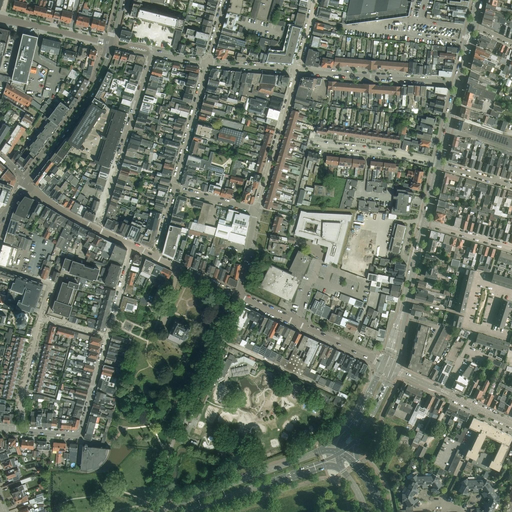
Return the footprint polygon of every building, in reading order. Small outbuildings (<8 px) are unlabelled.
[(29,13),(31,7),(26,6),(27,3),(24,3),(24,0),(21,0),(19,10),(25,11),(25,12),(29,13)] [(39,15),(42,0),(39,0),(38,6),(35,5),(35,8),(31,7),(29,13),(33,14),(33,13),(39,15)] [(44,0),(42,0),(39,15),(46,16),(48,8),(45,8),(46,0),(44,0)] [(61,0),(57,0),(53,18),(56,19),(58,20),(58,19),(59,20),(62,8),(59,8),(61,0)] [(242,6),(243,1),(238,0),(229,0),(228,7),(227,11),(239,14),(240,15),(242,6)] [(408,15),(410,0),(350,0),(349,3),(348,7),(347,13),(346,17),(346,18),(345,24),(408,15)] [(53,2),(49,1),(48,8),(46,16),(49,17),(51,18),(52,18),(54,10),(51,10),(52,7),(53,2)] [(133,2),(130,15),(135,17),(143,19),(169,25),(183,29),(185,18),(175,16),(170,15),(157,11),(155,11),(143,8),(142,8),(142,4),(141,4),(141,3),(133,2)] [(501,7),(487,3),(486,8),(495,10),(496,9),(508,12),(509,9),(501,7)] [(215,14),(216,9),(198,4),(197,7),(203,8),(202,11),(215,14)] [(290,4),(290,6),(294,7),(299,9),(298,11),(306,13),(307,8),(290,4)] [(67,11),(63,10),(60,20),(65,21),(65,22),(69,23),(69,22),(71,22),(73,13),(72,12),(73,8),(68,7),(67,11)] [(319,7),(317,12),(337,17),(338,14),(330,12),(331,10),(319,7)] [(82,25),(86,9),(83,8),(82,16),(78,15),(76,24),(77,24),(79,25),(79,24),(82,25)] [(88,9),(86,9),(82,25),(85,26),(87,27),(87,26),(88,26),(90,18),(87,17),(88,9)] [(486,9),(484,13),(503,18),(504,15),(495,13),(495,11),(486,9)] [(235,24),(236,21),(236,20),(237,20),(239,14),(227,11),(225,17),(226,17),(226,21),(225,21),(224,21),(223,27),(235,30),(236,24),(235,24)] [(97,29),(99,19),(101,13),(95,12),(91,27),(94,28),(94,29),(95,29),(96,29),(97,29)] [(106,31),(108,24),(106,23),(108,14),(104,13),(102,20),(99,19),(97,29),(98,29),(98,30),(100,30),(101,30),(106,31)] [(484,13),(483,18),(499,23),(504,24),(506,20),(506,19),(503,18),(484,13)] [(211,26),(213,21),(197,17),(197,19),(203,21),(202,24),(211,26)] [(291,17),(290,20),(294,20),(293,23),(295,23),(295,24),(303,26),(304,20),(291,17)] [(499,23),(483,18),(482,23),(482,25),(497,31),(497,32),(501,34),(501,33),(504,24),(499,23)] [(504,24),(501,33),(506,36),(511,21),(509,20),(508,21),(506,20),(504,24)] [(330,29),(331,26),(315,22),(313,27),(323,30),(324,27),(330,29)] [(297,46),(302,27),(291,24),(285,49),(286,49),(295,52),(296,52),(297,46)] [(0,68),(3,55),(4,55),(10,30),(5,29),(0,27),(0,68)] [(132,32),(125,30),(126,27),(123,27),(119,39),(129,42),(132,32)] [(221,33),(232,35),(232,34),(236,35),(237,33),(239,34),(239,35),(243,36),(243,33),(222,27),(221,33)] [(187,28),(186,34),(188,35),(197,37),(208,40),(209,34),(187,28)] [(32,61),(38,37),(23,33),(22,36),(12,77),(9,76),(7,82),(7,83),(15,88),(25,93),(32,61)] [(479,33),(478,40),(494,47),(497,42),(479,33)] [(206,45),(208,40),(197,37),(188,35),(187,38),(196,40),(196,43),(206,45)] [(246,41),(221,35),(220,35),(219,40),(241,46),(242,44),(245,45),(246,41)] [(321,38),(312,35),(311,40),(327,44),(328,42),(321,40),(321,38)] [(268,47),(270,40),(260,38),(258,45),(265,47),(268,47)] [(311,40),(309,45),(319,48),(319,46),(323,46),(327,47),(327,48),(330,49),(330,48),(331,45),(327,44),(311,40)] [(494,47),(478,40),(477,45),(486,49),(486,48),(493,51),(493,49),(497,51),(498,49),(494,47)] [(206,46),(190,42),(189,44),(196,46),(195,49),(205,51),(206,46)] [(75,61),(78,46),(75,46),(73,52),(72,51),(67,50),(69,44),(64,43),(62,55),(64,55),(64,58),(64,59),(67,60),(68,59),(75,61)] [(184,44),(179,43),(177,52),(183,53),(185,43),(184,43),(184,44)] [(501,57),(506,46),(501,44),(498,51),(500,52),(499,54),(497,53),(496,54),(501,57)] [(456,54),(457,48),(431,45),(431,51),(433,51),(456,54)] [(475,52),(497,62),(499,58),(485,52),(485,50),(476,46),(475,52)] [(510,48),(506,46),(501,57),(504,58),(506,54),(507,55),(510,48)] [(84,59),(87,48),(80,47),(78,57),(78,58),(78,59),(79,59),(80,59),(81,59),(82,59),(82,58),(84,59)] [(228,50),(225,49),(217,47),(216,51),(216,52),(221,53),(221,54),(224,55),(225,55),(226,53),(227,54),(228,50)] [(308,48),(305,64),(308,65),(309,65),(318,67),(318,66),(319,63),(316,62),(319,52),(312,50),(313,49),(308,48)] [(93,65),(97,51),(94,50),(94,49),(91,49),(90,49),(89,57),(91,58),(89,64),(93,65)] [(265,60),(267,54),(264,53),(250,49),(249,55),(253,56),(261,58),(265,60)] [(295,53),(295,52),(286,49),(285,53),(267,51),(267,54),(265,60),(264,62),(267,62),(267,63),(273,63),(290,64),(291,64),(292,63),(293,63),(295,53)] [(117,66),(121,51),(115,50),(113,58),(116,59),(114,65),(117,66)] [(126,61),(128,53),(123,52),(119,65),(121,66),(123,62),(125,63),(126,61)] [(245,61),(246,56),(246,55),(238,52),(237,55),(237,56),(236,61),(245,61)] [(319,63),(318,66),(321,67),(327,67),(330,53),(327,52),(326,58),(323,57),(320,57),(319,63)] [(133,62),(136,55),(130,53),(128,61),(133,62)] [(475,53),(474,57),(487,64),(494,67),(496,64),(484,59),(485,57),(475,53)] [(144,57),(137,55),(134,64),(135,65),(135,64),(143,67),(145,59),(144,57)] [(487,64),(474,57),(472,64),(485,70),(490,72),(493,67),(487,64)] [(433,65),(431,75),(437,75),(449,76),(449,77),(451,75),(452,72),(443,71),(435,70),(435,68),(436,65),(437,62),(437,58),(433,58),(433,65)] [(171,67),(173,62),(157,59),(155,60),(154,63),(166,66),(167,66),(170,67),(171,67)] [(415,74),(416,65),(417,59),(414,59),(414,62),(409,62),(408,73),(415,74)] [(416,63),(415,74),(422,74),(424,60),(421,60),(421,63),(416,63)] [(166,66),(154,63),(153,68),(168,72),(170,67),(167,66),(166,66)] [(485,70),(472,64),(471,69),(480,73),(481,70),(484,72),(485,70)] [(199,67),(187,65),(185,70),(199,73),(200,68),(199,67)] [(68,76),(71,70),(69,70),(64,68),(61,68),(60,72),(60,74),(68,76)] [(139,80),(141,72),(137,70),(137,71),(128,68),(127,72),(132,73),(131,77),(139,80)] [(85,86),(88,80),(81,76),(80,78),(74,75),(76,72),(72,69),(71,70),(68,76),(72,78),(85,86)] [(221,72),(222,70),(218,70),(218,69),(213,69),(211,70),(209,78),(219,81),(219,79),(216,78),(218,72),(219,72),(221,72)] [(198,74),(189,72),(189,74),(172,70),(171,72),(171,74),(197,80),(198,74)] [(91,75),(87,73),(83,71),(82,75),(89,79),(91,75)] [(104,91),(113,74),(108,71),(99,89),(103,91),(104,91)] [(231,84),(234,71),(229,71),(227,76),(226,81),(225,83),(231,84)] [(236,92),(241,72),(235,71),(233,80),(236,81),(234,88),(231,87),(230,91),(236,92)] [(480,75),(470,71),(469,76),(490,85),(492,82),(480,77),(480,75)] [(241,87),(238,96),(242,97),(242,96),(246,82),(248,73),(242,72),(240,81),(239,85),(241,86),(241,87)] [(246,82),(250,83),(251,84),(254,73),(248,73),(246,82)] [(254,73),(251,84),(254,84),(259,85),(262,74),(254,73)] [(0,80),(7,82),(9,76),(0,74),(0,80)] [(275,85),(277,75),(262,74),(259,85),(258,91),(266,93),(272,95),(273,91),(275,85)] [(163,79),(169,80),(169,78),(161,76),(160,76),(160,77),(159,77),(151,75),(149,80),(158,82),(162,84),(163,79)] [(289,76),(277,75),(275,85),(283,88),(284,85),(287,86),(290,77),(289,76)] [(320,85),(321,79),(321,78),(302,77),(301,78),(296,96),(312,101),(313,99),(310,98),(313,87),(314,87),(315,84),(320,85)] [(82,92),(85,86),(72,78),(70,82),(76,86),(75,88),(82,92)] [(135,91),(137,86),(121,80),(113,78),(111,83),(110,89),(112,89),(113,90),(117,89),(116,84),(120,85),(121,85),(122,84),(126,86),(125,88),(127,88),(135,91)] [(222,82),(219,81),(209,78),(207,84),(218,86),(219,84),(230,87),(231,84),(225,83),(222,82)] [(478,81),(469,78),(467,83),(486,90),(487,87),(478,84),(478,81)] [(196,81),(188,79),(187,82),(176,79),(175,83),(195,87),(195,88),(195,86),(196,81)] [(248,92),(250,83),(246,82),(242,96),(247,97),(248,92)] [(4,91),(4,92),(12,97),(12,96),(11,95),(15,88),(7,83),(4,91)] [(486,90),(467,83),(466,91),(479,95),(493,101),(496,94),(486,90)] [(161,93),(162,88),(161,88),(157,87),(148,84),(146,90),(156,93),(156,92),(161,93)] [(219,95),(221,88),(207,85),(206,90),(215,93),(216,94),(219,95)] [(446,95),(447,89),(446,87),(426,86),(425,97),(431,98),(431,95),(431,91),(435,92),(446,95)] [(72,107),(78,99),(61,87),(59,90),(64,93),(63,94),(69,98),(66,102),(72,107)] [(79,97),(82,92),(75,88),(74,87),(72,91),(71,90),(70,92),(79,97)] [(33,98),(25,93),(15,88),(11,95),(12,96),(16,98),(29,105),(29,104),(32,100),(33,98)] [(104,91),(103,91),(99,89),(95,97),(105,103),(107,99),(103,98),(106,92),(104,91)] [(133,97),(134,95),(126,92),(124,91),(117,89),(117,91),(120,92),(119,96),(122,97),(126,99),(132,100),(133,99),(134,97),(133,97)] [(155,97),(155,96),(164,97),(165,94),(161,93),(156,92),(156,93),(146,90),(143,100),(153,103),(155,97)] [(282,105),(283,99),(272,96),(271,99),(265,97),(266,93),(258,91),(257,94),(256,98),(268,101),(282,105)] [(445,100),(446,95),(435,92),(431,91),(431,95),(437,96),(437,98),(445,100)] [(172,97),(171,102),(187,106),(188,102),(191,103),(193,96),(184,93),(183,97),(183,100),(180,99),(172,97)] [(205,93),(203,99),(218,103),(220,97),(205,93)] [(234,99),(227,97),(224,96),(221,95),(220,99),(236,104),(237,100),(234,99)] [(249,111),(251,104),(254,105),(255,103),(256,100),(247,97),(242,96),(242,97),(241,101),(244,102),(242,109),(249,111)] [(296,96),(294,101),(308,105),(309,106),(315,108),(316,105),(317,102),(312,101),(296,96)] [(97,121),(95,120),(100,112),(104,114),(106,112),(102,110),(106,104),(95,97),(91,102),(83,115),(68,139),(74,144),(83,150),(85,148),(80,145),(92,125),(93,126),(97,121)] [(122,97),(120,103),(124,105),(130,107),(131,103),(132,100),(126,99),(122,97)] [(266,107),(267,103),(268,101),(256,98),(256,100),(255,103),(266,107)] [(233,107),(218,103),(203,99),(202,105),(213,108),(214,105),(227,109),(226,112),(231,114),(233,107)] [(430,102),(429,105),(443,109),(444,102),(436,100),(435,103),(430,102)] [(475,104),(472,103),(463,100),(462,104),(471,107),(482,110),(483,106),(482,106),(480,105),(475,104)] [(48,118),(58,125),(70,108),(61,101),(53,111),(52,110),(49,113),(51,114),(48,118)] [(189,110),(190,107),(187,106),(170,101),(169,104),(168,104),(167,106),(168,107),(189,112),(189,111),(189,110)] [(280,110),(282,105),(268,101),(267,103),(270,104),(269,107),(280,110)] [(150,104),(142,102),(139,111),(148,113),(150,104)] [(280,111),(266,107),(255,103),(254,105),(251,104),(249,111),(277,119),(280,111)] [(6,124),(14,112),(12,111),(15,106),(12,104),(2,120),(4,122),(3,123),(2,126),(0,128),(0,143),(10,127),(6,124)] [(128,113),(130,108),(120,104),(119,107),(115,105),(114,108),(128,113)] [(441,115),(443,109),(429,105),(425,104),(425,106),(425,108),(433,110),(433,113),(441,115)] [(219,110),(202,106),(200,111),(211,114),(212,112),(215,112),(215,113),(224,116),(225,112),(219,110)] [(470,112),(471,110),(462,106),(460,112),(469,115),(478,117),(479,115),(470,112)] [(110,168),(120,139),(128,113),(111,108),(111,110),(115,112),(107,137),(101,135),(100,137),(106,139),(99,161),(95,159),(94,162),(110,168)] [(171,108),(171,111),(180,113),(179,115),(187,117),(189,112),(171,108)] [(299,112),(292,109),(290,114),(303,118),(303,116),(298,114),(299,112)] [(148,114),(139,112),(137,117),(150,121),(152,121),(153,118),(147,116),(148,114)] [(469,115),(460,112),(459,117),(468,120),(469,117),(478,120),(478,117),(469,115)] [(21,123),(28,127),(30,125),(34,118),(26,113),(22,120),(21,123)] [(38,130),(44,123),(42,121),(46,116),(42,113),(33,126),(38,130)] [(149,124),(150,121),(137,117),(136,123),(145,125),(145,123),(149,124)] [(169,117),(168,121),(185,125),(187,119),(186,119),(178,117),(177,119),(175,119),(169,117)] [(276,126),(277,120),(267,117),(266,120),(256,117),(255,120),(276,126)] [(418,118),(418,121),(429,124),(434,125),(434,122),(436,122),(436,120),(435,119),(426,117),(425,119),(418,118)] [(58,126),(58,125),(48,118),(46,120),(56,128),(58,126)] [(183,131),(185,125),(168,121),(163,119),(161,123),(169,125),(169,124),(174,125),(173,128),(183,131)] [(295,124),(296,121),(289,119),(287,124),(300,127),(301,125),(295,124)] [(511,137),(480,127),(463,122),(461,131),(467,133),(511,148),(511,137)] [(38,152),(54,130),(44,123),(38,130),(28,144),(38,152)] [(217,139),(220,131),(212,129),(213,127),(203,124),(203,126),(202,125),(197,123),(194,133),(211,138),(211,134),(215,135),(214,138),(217,139)] [(416,130),(421,131),(431,133),(432,129),(433,128),(434,128),(433,128),(432,127),(426,125),(427,125),(420,123),(420,127),(417,126),(416,130)] [(0,149),(0,150),(6,155),(12,146),(10,145),(22,127),(17,124),(0,149)] [(156,129),(151,128),(135,124),(133,129),(143,132),(143,129),(155,132),(155,131),(156,129)] [(273,133),(275,128),(267,125),(266,128),(259,126),(258,129),(273,133)] [(169,128),(167,127),(166,127),(165,130),(174,133),(174,135),(182,137),(183,132),(169,128)] [(243,132),(224,127),(220,129),(220,131),(217,139),(240,145),(240,143),(242,137),(243,132)] [(293,133),(293,131),(286,129),(285,134),(297,137),(298,135),(293,133)] [(180,142),(181,138),(165,133),(165,136),(169,137),(168,139),(180,142)] [(416,133),(416,137),(430,141),(431,138),(432,135),(431,135),(432,135),(423,133),(422,135),(416,133)] [(142,137),(132,134),(130,138),(145,143),(146,143),(152,145),(153,142),(147,141),(142,139),(142,137)] [(207,143),(208,138),(194,134),(193,140),(207,143)] [(270,143),(271,139),(260,136),(259,138),(263,139),(264,140),(263,143),(270,145),(270,143)] [(459,139),(460,137),(454,136),(452,145),(466,149),(468,143),(465,142),(465,140),(459,139)] [(58,165),(74,144),(68,139),(66,138),(50,159),(54,163),(58,165)] [(145,143),(130,138),(129,143),(139,146),(140,144),(144,145),(151,147),(152,145),(146,143),(145,143)] [(179,148),(180,143),(159,138),(158,142),(179,148)] [(290,143),(291,141),(283,138),(282,143),(294,147),(295,144),(290,143)] [(192,141),(191,146),(204,150),(204,146),(199,145),(199,143),(192,141)] [(18,148),(11,160),(15,163),(20,156),(26,147),(27,145),(24,143),(20,149),(18,148)] [(150,150),(129,144),(127,149),(136,152),(137,149),(144,152),(144,153),(149,155),(150,151),(150,150)] [(427,154),(429,147),(413,144),(412,147),(418,148),(417,151),(420,152),(427,154)] [(461,151),(465,152),(466,151),(466,149),(452,145),(451,152),(458,154),(459,150),(461,150),(461,151)] [(177,154),(178,150),(164,146),(163,149),(165,150),(165,151),(177,154)] [(203,152),(204,150),(191,146),(189,152),(196,154),(197,151),(203,152)] [(266,156),(268,150),(256,147),(256,149),(260,150),(259,154),(266,156)] [(287,153),(288,150),(280,148),(279,153),(292,156),(292,154),(287,153)] [(485,149),(481,148),(475,169),(480,170),(483,162),(480,162),(482,156),(482,157),(485,149)] [(176,158),(177,154),(165,151),(165,150),(163,149),(162,153),(164,153),(164,155),(176,158)] [(144,156),(127,150),(125,155),(133,158),(133,156),(143,160),(144,156)] [(37,154),(36,154),(35,153),(34,154),(32,152),(33,152),(31,151),(25,159),(20,156),(15,163),(24,172),(28,167),(28,166),(37,154)] [(469,151),(466,151),(465,152),(462,165),(467,166),(469,167),(471,159),(469,158),(470,154),(468,153),(469,151)] [(265,160),(266,156),(259,154),(251,152),(250,154),(258,156),(259,158),(258,160),(265,162),(265,160)] [(449,162),(456,164),(457,160),(454,159),(456,154),(450,153),(448,161),(449,162)] [(175,162),(176,158),(164,155),(159,154),(159,157),(166,158),(165,161),(175,164),(175,162)] [(202,159),(188,155),(186,164),(199,167),(209,170),(210,165),(201,162),(202,159)] [(493,155),(491,159),(487,173),(493,174),(495,166),(493,166),(496,156),(493,155)] [(138,160),(125,156),(123,161),(137,165),(138,160)] [(351,166),(351,159),(345,158),(344,168),(343,175),(347,176),(348,166),(351,166)] [(487,173),(491,159),(489,158),(487,164),(485,163),(482,171),(487,173)] [(499,158),(498,160),(494,175),(499,176),(502,168),(500,167),(502,161),(502,159),(499,158)] [(37,185),(54,163),(50,159),(33,181),(37,185)] [(284,164),(285,161),(277,159),(276,164),(288,168),(289,166),(284,164)] [(138,167),(123,162),(122,166),(137,171),(138,167)] [(396,164),(390,163),(388,177),(388,180),(391,180),(392,171),(395,171),(395,166),(396,164)] [(98,164),(96,170),(100,171),(108,174),(110,168),(98,164)] [(201,168),(186,164),(184,170),(195,172),(196,170),(200,171),(203,172),(204,169),(201,168)] [(262,173),(263,168),(251,164),(249,164),(248,169),(262,173)] [(171,176),(173,170),(159,166),(157,166),(156,168),(163,170),(162,173),(171,176)] [(139,172),(121,167),(120,172),(129,175),(130,173),(138,175),(139,172)] [(7,169),(7,170),(0,178),(0,181),(3,183),(6,179),(7,180),(10,177),(9,176),(12,173),(7,169)] [(49,196),(59,180),(65,173),(59,169),(55,175),(43,190),(49,196)] [(281,174),(282,171),(274,169),(273,174),(285,177),(286,175),(281,174)] [(53,199),(64,184),(71,174),(67,171),(65,173),(59,180),(49,196),(53,199)] [(107,179),(108,174),(100,171),(99,174),(93,172),(92,175),(93,175),(107,179)] [(193,176),(193,173),(184,171),(183,176),(192,178),(200,180),(200,178),(193,176)] [(445,172),(443,183),(452,185),(457,186),(459,177),(457,176),(445,172)] [(16,178),(12,173),(9,176),(10,177),(7,180),(6,179),(3,183),(13,186),(16,179),(16,178)] [(41,184),(39,187),(42,190),(43,190),(55,175),(52,173),(49,176),(47,174),(44,178),(43,177),(39,182),(41,184)] [(126,182),(128,176),(119,173),(117,179),(126,182)] [(259,183),(261,175),(255,173),(254,177),(251,176),(249,180),(259,183)] [(420,182),(422,177),(407,173),(407,177),(413,178),(413,181),(420,182)] [(61,204),(74,182),(72,181),(74,177),(71,174),(64,184),(53,199),(61,204)] [(169,185),(170,180),(156,176),(151,174),(150,179),(155,180),(155,182),(159,184),(159,183),(169,185)] [(215,186),(210,185),(208,192),(208,193),(209,192),(213,193),(213,194),(216,195),(219,195),(225,174),(222,174),(221,177),(219,184),(216,183),(215,186)] [(105,185),(107,179),(93,175),(92,177),(97,179),(96,182),(105,185)] [(208,182),(200,180),(192,178),(183,176),(181,184),(182,185),(187,187),(189,181),(196,183),(197,182),(203,184),(201,190),(206,192),(208,182)] [(233,182),(242,185),(244,179),(231,176),(230,180),(225,197),(231,199),(234,190),(231,189),(233,182)] [(79,181),(74,177),(72,181),(74,182),(61,204),(65,206),(66,207),(76,188),(75,188),(79,181)] [(459,177),(457,186),(456,191),(454,196),(456,197),(459,198),(460,198),(460,196),(457,195),(460,185),(462,186),(464,178),(459,177)] [(465,199),(471,180),(466,178),(464,186),(466,187),(463,196),(461,196),(460,196),(460,198),(465,199)] [(125,185),(126,182),(117,179),(115,186),(130,191),(131,187),(125,185)] [(225,197),(230,180),(227,179),(224,189),(222,188),(220,196),(225,197)] [(278,183),(279,181),(271,179),(270,183),(283,187),(283,185),(278,183)] [(358,181),(351,179),(347,179),(345,188),(355,191),(355,189),(353,188),(352,190),(349,189),(350,185),(356,187),(357,181),(358,181)] [(253,203),(255,197),(252,196),(255,188),(257,188),(259,183),(249,180),(247,180),(245,186),(240,201),(251,204),(253,203)] [(476,181),(471,180),(465,199),(468,200),(471,189),(474,189),(476,181)] [(0,187),(11,192),(13,186),(3,183),(0,181),(0,187)] [(104,186),(91,181),(90,184),(95,185),(94,189),(95,189),(103,191),(104,186)] [(168,191),(169,186),(159,184),(155,182),(150,181),(149,183),(153,184),(153,185),(158,186),(157,189),(168,191)] [(372,186),(376,186),(376,190),(374,189),(374,192),(376,192),(377,182),(376,182),(374,182),(372,181),(367,181),(366,191),(372,192),(372,186)] [(386,193),(387,183),(377,182),(376,192),(382,193),(382,187),(386,187),(386,191),(384,190),(384,193),(386,193)] [(452,190),(456,191),(457,186),(452,185),(443,183),(441,192),(445,193),(447,187),(452,189),(452,190)] [(488,185),(483,183),(479,197),(482,198),(483,192),(486,193),(488,185)] [(335,186),(314,184),(313,195),(334,197),(335,186)] [(77,196),(81,187),(77,185),(76,188),(66,207),(70,209),(74,200),(76,195),(77,196)] [(489,185),(484,202),(489,203),(494,187),(489,185)] [(11,192),(0,187),(0,200),(7,203),(11,192)] [(132,192),(115,187),(113,192),(120,194),(125,195),(126,192),(128,193),(131,194),(132,192)] [(497,206),(501,189),(496,187),(494,195),(496,196),(495,197),(493,205),(497,206)] [(166,197),(167,192),(153,188),(152,191),(158,192),(157,195),(166,197)] [(275,193),(276,190),(269,188),(267,193),(280,197),(280,195),(275,193)] [(355,191),(345,188),(342,198),(352,201),(352,200),(352,198),(350,198),(350,200),(346,199),(347,195),(353,196),(354,191),(355,191)] [(303,200),(305,190),(300,189),(297,204),(301,205),(302,204),(303,200)] [(386,207),(386,208),(386,213),(408,215),(411,202),(413,192),(405,190),(397,189),(397,195),(393,195),(393,197),(393,198),(393,199),(392,208),(386,207)] [(507,190),(501,189),(497,206),(500,207),(500,206),(502,200),(503,198),(506,198),(507,198),(508,191),(507,190)] [(130,197),(125,195),(120,194),(113,192),(110,201),(111,201),(116,203),(117,200),(120,200),(121,197),(129,200),(130,197)] [(77,213),(79,208),(84,197),(85,195),(80,193),(77,198),(71,210),(76,213),(77,213)] [(164,203),(165,198),(146,193),(145,195),(156,198),(155,201),(164,203)] [(24,217),(28,208),(30,206),(32,207),(35,200),(30,198),(25,196),(24,198),(23,202),(23,203),(22,203),(19,200),(17,202),(19,204),(13,212),(24,217)] [(185,203),(186,198),(179,196),(177,197),(172,216),(182,219),(184,213),(180,212),(182,207),(183,204),(184,204),(184,203),(185,203)] [(82,216),(86,207),(84,206),(88,199),(84,197),(79,208),(77,213),(82,216)] [(273,203),(273,200),(266,198),(264,202),(277,206),(278,204),(273,203)] [(352,201),(342,198),(339,208),(350,209),(350,207),(347,207),(347,209),(344,208),(345,205),(350,206),(352,201)] [(163,209),(164,204),(150,200),(149,203),(155,205),(154,207),(163,209)] [(201,209),(203,202),(194,200),(192,206),(201,209)] [(359,200),(358,208),(358,210),(368,211),(369,201),(369,200),(369,201),(367,201),(366,203),(368,203),(368,207),(364,206),(365,200),(359,200)] [(447,205),(448,202),(439,200),(439,201),(438,201),(438,204),(437,206),(448,208),(454,210),(457,210),(457,208),(454,207),(447,205)] [(109,229),(116,213),(120,205),(116,203),(111,201),(103,223),(105,223),(105,225),(105,227),(109,229)] [(369,201),(368,211),(378,212),(379,201),(379,202),(377,202),(376,204),(378,204),(378,208),(374,207),(375,201),(369,201)] [(38,215),(41,211),(44,205),(39,202),(29,220),(31,221),(32,219),(34,220),(37,214),(38,215)] [(206,225),(204,225),(210,204),(203,202),(201,209),(197,223),(192,222),(190,228),(189,229),(190,229),(196,231),(200,232),(204,233),(206,225)] [(51,209),(49,208),(46,206),(45,208),(43,212),(39,218),(37,222),(38,222),(37,223),(40,224),(39,227),(41,228),(51,209)] [(97,210),(92,208),(87,206),(86,207),(82,216),(92,221),(94,220),(97,210)] [(444,210),(445,208),(437,206),(437,208),(436,211),(450,215),(452,215),(455,216),(456,214),(456,213),(457,210),(454,210),(453,213),(451,213),(451,212),(444,210)] [(143,212),(142,214),(149,216),(160,219),(162,211),(154,208),(151,208),(150,214),(146,213),(143,212)] [(239,223),(241,213),(229,209),(228,211),(227,213),(228,213),(227,218),(232,219),(231,221),(233,222),(239,223)] [(48,227),(56,213),(52,210),(43,225),(48,227)] [(306,212),(301,210),(296,229),(295,229),(294,235),(313,240),(314,240),(313,241),(317,242),(316,244),(328,247),(324,263),(329,264),(330,261),(332,262),(331,263),(337,264),(348,223),(347,223),(347,221),(350,221),(352,215),(306,212)] [(452,218),(452,215),(450,215),(436,211),(434,221),(444,223),(446,215),(448,216),(448,217),(452,218)] [(24,217),(13,212),(11,217),(20,221),(21,219),(27,222),(28,219),(24,217)] [(53,230),(61,215),(56,213),(48,227),(53,230)] [(122,219),(122,218),(123,217),(116,213),(109,229),(116,232),(122,219)] [(232,226),(230,232),(246,236),(249,221),(248,221),(248,220),(249,219),(249,216),(250,215),(241,213),(239,223),(233,222),(232,226)] [(466,230),(470,215),(467,214),(465,221),(462,220),(461,228),(466,230)] [(60,225),(65,217),(61,215),(53,230),(55,231),(59,224),(60,225)] [(282,221),(283,218),(276,215),(274,220),(282,223),(285,224),(286,221),(284,221),(283,222),(282,221)] [(460,228),(463,216),(459,215),(458,218),(456,217),(454,227),(460,228)] [(148,220),(148,222),(158,225),(160,219),(149,216),(148,220)] [(192,222),(182,219),(172,216),(170,223),(179,225),(180,222),(187,223),(186,227),(190,228),(192,222)] [(472,232),(476,217),(473,216),(471,223),(469,222),(467,230),(472,232)] [(64,227),(69,220),(65,217),(60,225),(58,229),(61,231),(63,226),(64,227)] [(125,236),(131,222),(122,218),(122,219),(116,232),(125,236)] [(131,222),(125,236),(135,240),(142,226),(142,225),(143,224),(143,223),(135,219),(133,218),(131,222)] [(25,224),(11,219),(10,220),(18,224),(18,225),(21,226),(24,227),(25,224)] [(480,234),(482,224),(483,221),(478,219),(474,232),(480,234)] [(21,226),(18,225),(18,224),(10,220),(9,224),(8,226),(7,230),(10,230),(9,231),(10,232),(10,233),(25,238),(26,235),(23,235),(23,234),(19,233),(19,232),(21,226)] [(70,230),(74,223),(69,220),(64,227),(59,238),(55,245),(62,249),(70,230)] [(280,227),(282,223),(274,220),(273,225),(284,229),(284,226),(282,226),(282,227),(280,227)] [(142,225),(142,226),(146,228),(147,228),(157,231),(158,225),(148,222),(147,226),(143,224),(142,225)] [(218,222),(214,236),(228,240),(230,232),(232,226),(224,224),(218,222)] [(62,249),(67,252),(68,250),(67,249),(68,246),(72,237),(74,238),(75,237),(76,238),(78,235),(77,234),(79,231),(78,231),(80,226),(74,223),(70,230),(62,249)] [(398,224),(394,223),(388,250),(391,251),(394,252),(395,252),(398,253),(399,253),(399,252),(400,249),(400,247),(400,248),(401,245),(401,243),(402,240),(403,236),(404,231),(404,229),(405,230),(405,227),(405,226),(405,225),(402,224),(402,225),(401,225),(401,224),(398,223),(398,224)] [(166,236),(162,253),(171,257),(171,256),(174,257),(176,249),(178,244),(179,239),(182,240),(186,241),(187,236),(188,233),(188,232),(189,230),(179,227),(169,224),(166,235),(166,236)] [(86,230),(80,226),(78,231),(79,231),(77,234),(78,235),(76,238),(75,242),(79,244),(82,238),(86,230)] [(135,240),(135,241),(139,243),(143,234),(141,233),(144,227),(142,226),(135,240)] [(495,238),(498,228),(493,227),(490,237),(495,238)] [(142,239),(140,243),(151,248),(152,247),(154,243),(156,234),(157,231),(147,228),(145,231),(145,233),(142,239)] [(501,240),(504,230),(498,228),(495,238),(501,240)] [(96,234),(86,230),(82,238),(85,239),(87,240),(84,246),(89,248),(96,234)] [(431,230),(430,237),(437,239),(437,236),(440,237),(439,241),(443,242),(445,234),(431,230)] [(10,233),(7,232),(7,231),(4,241),(4,242),(23,248),(26,238),(25,238),(10,233)] [(228,240),(244,245),(246,236),(230,232),(228,240)] [(365,234),(351,232),(341,269),(367,279),(368,273),(369,273),(372,257),(376,236),(365,234)] [(100,245),(103,238),(97,235),(90,248),(93,249),(94,247),(96,248),(98,244),(100,245)] [(225,248),(228,240),(214,236),(209,255),(214,257),(214,256),(218,257),(221,248),(223,249),(223,248),(225,248)] [(451,236),(448,252),(451,253),(451,251),(455,252),(456,247),(455,246),(457,238),(451,236)] [(32,240),(26,238),(23,248),(29,250),(32,240)] [(103,249),(107,240),(103,238),(100,245),(98,244),(96,248),(94,247),(93,249),(92,252),(89,257),(88,257),(86,261),(92,264),(94,259),(99,250),(100,247),(103,249)] [(454,253),(453,259),(456,260),(457,254),(459,248),(461,248),(463,249),(464,246),(462,245),(463,243),(464,243),(464,240),(463,240),(464,240),(460,239),(458,238),(456,247),(455,252),(454,253)] [(441,247),(443,242),(439,241),(436,240),(429,239),(426,250),(434,252),(435,246),(441,247)] [(103,252),(101,256),(105,258),(103,263),(107,264),(108,261),(115,244),(107,240),(103,249),(104,249),(103,252)] [(180,261),(186,241),(182,240),(180,247),(181,247),(180,250),(176,249),(174,257),(173,258),(180,261)] [(279,248),(280,244),(269,242),(268,246),(267,250),(276,251),(276,254),(281,256),(281,258),(287,259),(288,255),(282,252),(281,252),(281,249),(279,248)] [(467,247),(465,253),(469,254),(468,257),(470,257),(469,259),(473,260),(478,244),(472,242),(471,248),(467,247)] [(186,254),(184,259),(185,260),(184,262),(185,264),(190,266),(197,243),(193,243),(190,253),(187,252),(186,254)] [(18,249),(4,244),(3,244),(1,249),(3,250),(2,251),(16,255),(18,249)] [(127,249),(115,244),(108,261),(113,263),(115,258),(123,262),(127,249)] [(195,252),(191,266),(197,269),(204,245),(201,244),(198,252),(197,253),(195,252)] [(483,245),(478,244),(473,260),(471,267),(474,268),(478,253),(481,254),(483,245)] [(484,246),(480,259),(480,261),(482,262),(484,255),(487,256),(489,247),(484,246)] [(490,247),(488,256),(486,264),(489,264),(491,257),(493,258),(496,249),(490,247)] [(16,255),(2,251),(1,250),(0,252),(0,255),(1,256),(0,257),(0,256),(0,264),(12,268),(16,255)] [(290,302),(296,289),(312,257),(305,254),(305,253),(298,250),(289,270),(292,272),(291,274),(270,264),(259,287),(290,302)] [(504,263),(507,253),(506,253),(506,252),(501,251),(498,261),(504,263)] [(140,264),(142,257),(136,254),(135,254),(133,262),(140,264)] [(437,256),(426,254),(424,259),(439,262),(440,261),(436,260),(437,256)] [(201,259),(198,270),(204,272),(206,264),(208,256),(206,255),(206,256),(202,255),(201,259)] [(206,264),(204,272),(206,273),(212,276),(217,260),(218,257),(214,256),(214,257),(211,265),(209,264),(208,265),(206,264)] [(222,280),(226,270),(223,269),(226,258),(224,257),(220,269),(217,278),(222,280)] [(84,266),(84,265),(84,264),(66,258),(64,264),(63,264),(62,268),(71,270),(70,272),(96,280),(96,278),(99,269),(95,268),(95,269),(84,266)] [(156,264),(145,258),(141,270),(151,275),(152,272),(156,264)] [(406,267),(406,264),(400,263),(400,262),(395,261),(395,260),(386,259),(386,262),(390,263),(395,264),(394,269),(404,271),(405,267),(406,267)] [(45,266),(47,261),(44,260),(41,268),(43,269),(42,273),(41,274),(42,274),(40,277),(46,279),(50,268),(45,266)] [(118,277),(119,273),(122,266),(111,263),(109,268),(108,268),(109,268),(108,273),(118,277)] [(151,275),(150,276),(156,278),(156,277),(157,276),(158,274),(159,274),(160,271),(161,271),(163,267),(156,264),(152,272),(151,275)] [(236,286),(240,265),(234,264),(230,275),(227,283),(235,286),(236,286)] [(59,266),(56,266),(51,279),(54,280),(54,282),(56,282),(60,272),(57,272),(59,266)] [(425,276),(435,278),(436,279),(437,273),(438,273),(439,267),(435,266),(434,268),(429,267),(428,272),(426,271),(425,276)] [(163,279),(168,269),(163,267),(161,271),(160,271),(159,274),(158,274),(157,276),(156,277),(156,278),(162,281),(163,279)] [(404,273),(404,271),(394,269),(388,268),(388,272),(392,273),(393,273),(395,273),(394,276),(403,278),(404,273)] [(172,271),(168,269),(163,279),(167,281),(172,271)] [(14,280),(15,275),(2,271),(0,270),(0,281),(10,284),(9,286),(11,287),(14,280)] [(115,287),(117,280),(118,277),(108,273),(106,278),(105,278),(106,279),(104,284),(115,287)] [(403,278),(369,273),(368,273),(367,279),(371,280),(370,285),(376,287),(380,288),(382,279),(389,280),(389,283),(392,283),(392,285),(397,285),(398,284),(400,284),(401,284),(403,278)] [(35,308),(43,284),(15,275),(14,280),(11,287),(11,289),(10,291),(23,295),(20,302),(18,301),(16,308),(30,312),(32,307),(35,308)] [(68,315),(78,284),(70,282),(69,284),(64,283),(64,282),(62,281),(61,285),(52,311),(61,314),(62,313),(68,315)] [(432,284),(419,281),(418,286),(425,288),(431,289),(432,284)] [(133,290),(134,286),(127,284),(124,292),(134,295),(135,290),(133,290)] [(398,297),(400,291),(391,289),(382,288),(382,291),(391,293),(390,295),(398,297)] [(417,289),(416,295),(434,299),(434,298),(434,296),(427,294),(428,291),(417,289)] [(158,306),(164,292),(158,290),(152,304),(158,306)] [(322,311),(325,304),(329,296),(324,294),(324,293),(323,294),(317,291),(310,305),(310,306),(309,309),(312,310),(311,311),(314,312),(315,312),(314,314),(315,314),(315,313),(321,316),(323,311),(323,312),(323,311),(322,311)] [(113,301),(114,296),(101,292),(100,294),(101,294),(100,297),(103,298),(113,301)] [(137,300),(123,296),(119,311),(124,312),(125,308),(126,309),(132,311),(133,305),(133,304),(136,305),(137,300)] [(142,297),(139,303),(144,305),(146,305),(148,301),(146,301),(147,298),(142,297)] [(361,308),(363,303),(363,302),(356,299),(354,305),(361,308)] [(110,311),(111,306),(99,302),(98,305),(94,304),(93,306),(100,308),(110,311)] [(424,308),(425,307),(413,304),(412,309),(423,312),(430,314),(431,310),(424,308)] [(242,327),(250,309),(244,306),(236,324),(238,325),(237,329),(233,339),(235,341),(235,340),(242,327)] [(334,323),(340,308),(339,308),(338,309),(336,308),(334,314),(332,313),(329,321),(331,322),(332,322),(334,323)] [(343,317),(340,316),(343,310),(341,310),(341,309),(340,308),(334,323),(336,324),(339,325),(340,325),(343,317)] [(250,309),(244,324),(246,325),(247,325),(250,319),(251,320),(255,312),(250,309)] [(364,310),(361,309),(360,309),(355,322),(348,319),(345,327),(355,331),(364,310)] [(423,313),(423,312),(412,309),(411,314),(419,316),(418,320),(425,322),(426,319),(426,318),(422,317),(422,315),(423,315),(423,313)] [(440,310),(434,309),(434,311),(440,313),(439,316),(444,318),(445,312),(440,310)] [(343,317),(340,325),(341,326),(342,326),(343,327),(344,327),(345,327),(348,319),(346,318),(348,313),(346,312),(347,311),(345,310),(343,317)] [(107,321),(109,316),(95,312),(91,311),(90,315),(94,316),(94,315),(98,316),(98,317),(97,317),(97,318),(107,321)] [(20,323),(22,324),(24,323),(26,322),(27,321),(28,319),(28,317),(27,315),(26,314),(25,313),(23,312),(21,312),(20,313),(18,314),(17,315),(17,317),(17,319),(17,321),(18,322),(20,323)] [(252,332),(260,314),(256,312),(252,320),(253,321),(249,331),(252,332)] [(259,335),(268,318),(261,315),(257,324),(260,325),(256,334),(259,335)] [(366,317),(360,333),(361,333),(361,334),(363,335),(364,334),(364,335),(365,335),(368,327),(366,326),(368,322),(369,319),(367,318),(367,317),(366,317)] [(106,326),(107,321),(97,318),(96,320),(89,318),(88,321),(106,326)] [(266,327),(262,335),(266,336),(273,321),(269,318),(265,326),(266,327)] [(374,326),(370,337),(371,338),(371,339),(374,340),(374,339),(375,339),(378,328),(378,327),(379,326),(377,326),(378,323),(377,323),(378,320),(377,319),(377,318),(375,318),(375,319),(375,320),(374,321),(375,322),(373,326),(374,326)] [(185,325),(183,324),(178,321),(177,320),(176,319),(174,320),(174,322),(174,323),(167,339),(181,345),(185,338),(186,337),(187,337),(187,336),(187,335),(186,334),(189,327),(189,325),(186,324),(185,325)] [(374,321),(375,320),(374,320),(373,321),(372,321),(370,326),(371,327),(370,328),(368,327),(365,335),(365,336),(365,335),(366,336),(365,337),(367,338),(367,337),(368,338),(368,337),(370,337),(374,326),(373,326),(375,322),(374,321)] [(104,331),(106,326),(88,321),(87,324),(89,324),(88,327),(98,330),(104,331)] [(273,337),(279,323),(274,321),(271,329),(272,330),(270,335),(269,334),(266,340),(270,342),(273,337)] [(279,323),(273,335),(279,337),(285,326),(279,323)] [(419,324),(419,325),(417,330),(418,331),(417,336),(416,336),(414,342),(415,342),(414,347),(413,347),(411,354),(412,354),(410,362),(408,367),(413,369),(419,373),(420,371),(421,372),(421,373),(427,376),(434,362),(425,358),(422,363),(420,362),(429,327),(419,324)] [(437,356),(443,343),(452,327),(445,325),(431,354),(437,356)] [(281,340),(282,338),(283,336),(285,337),(289,328),(285,326),(279,337),(278,339),(281,340)] [(383,341),(386,329),(378,327),(378,328),(375,339),(383,341)] [(452,327),(443,343),(437,356),(440,358),(448,342),(447,342),(455,327),(452,327)] [(290,329),(280,349),(283,350),(284,348),(285,348),(287,343),(289,344),(295,331),(290,329)] [(471,332),(462,329),(459,335),(467,339),(468,335),(469,335),(471,332)] [(296,331),(288,347),(290,348),(289,349),(290,350),(291,350),(292,350),(292,349),(294,350),(296,346),(301,334),(296,331)] [(102,339),(78,333),(77,337),(86,340),(87,339),(90,340),(89,343),(100,346),(102,339)] [(481,345),(484,335),(478,333),(475,343),(481,345)] [(128,339),(113,335),(112,335),(111,340),(120,343),(121,340),(127,342),(128,339)] [(302,350),(308,337),(304,335),(298,346),(298,347),(296,346),(294,350),(292,353),(296,355),(299,349),(302,351),(302,350)] [(486,346),(489,337),(484,335),(481,345),(481,344),(485,345),(486,345),(486,346)] [(318,342),(308,337),(302,350),(305,352),(302,356),(305,358),(304,360),(299,357),(299,356),(296,355),(292,353),(288,361),(285,367),(285,368),(302,376),(303,374),(306,367),(308,362),(312,355),(318,342)] [(491,347),(494,338),(489,337),(486,346),(491,348),(491,347)] [(98,352),(100,347),(80,341),(79,345),(83,346),(82,349),(89,350),(89,349),(98,352)] [(128,353),(130,346),(126,345),(125,349),(119,347),(120,345),(110,342),(109,348),(126,353),(128,353)] [(252,351),(254,346),(247,342),(245,347),(244,347),(252,351)] [(323,344),(318,342),(312,355),(308,362),(312,364),(316,355),(317,356),(323,344)] [(507,353),(510,343),(505,342),(501,351),(507,353)] [(320,363),(328,346),(323,344),(320,352),(321,353),(319,357),(320,357),(318,361),(320,363)] [(254,346),(252,351),(257,354),(260,348),(254,345),(254,346)] [(320,363),(323,365),(325,366),(327,362),(326,361),(329,356),(333,349),(328,346),(320,363)] [(263,356),(266,351),(260,348),(257,354),(263,356)] [(269,359),(273,351),(267,348),(266,351),(263,356),(269,359)] [(96,359),(98,353),(89,350),(82,349),(81,352),(85,352),(84,355),(96,359)] [(336,361),(340,352),(333,349),(327,362),(325,366),(325,368),(328,369),(329,366),(331,367),(334,360),(336,361)] [(274,362),(278,354),(273,351),(269,359),(274,362)] [(336,361),(333,367),(335,368),(335,370),(336,370),(339,363),(341,364),(345,355),(340,352),(336,361)] [(94,366),(96,360),(78,354),(77,357),(78,358),(84,360),(83,363),(94,366)] [(106,359),(105,363),(111,364),(112,361),(115,361),(115,360),(123,362),(124,359),(120,358),(107,354),(106,359)] [(221,360),(214,373),(224,377),(229,368),(229,366),(229,365),(236,362),(235,360),(234,356),(230,354),(228,359),(227,358),(225,362),(221,360)] [(280,365),(283,358),(284,357),(278,354),(274,362),(280,365)] [(347,356),(342,366),(347,368),(352,358),(347,356)] [(243,357),(235,360),(236,362),(229,365),(229,366),(229,368),(243,362),(253,366),(255,362),(243,357)] [(502,363),(489,357),(487,362),(500,368),(500,367),(502,363)] [(285,367),(288,361),(283,358),(280,365),(285,367)] [(355,381),(363,363),(358,360),(353,370),(350,369),(346,377),(355,381)] [(93,372),(94,366),(83,363),(75,361),(74,364),(84,367),(84,369),(93,372)] [(469,379),(474,370),(476,365),(471,362),(471,363),(470,364),(471,364),(469,367),(467,370),(466,370),(461,376),(459,375),(456,382),(455,382),(452,388),(463,393),(469,379)] [(362,372),(358,380),(360,381),(368,365),(363,363),(359,372),(362,372)] [(453,366),(446,363),(443,370),(440,369),(439,371),(435,380),(437,381),(444,385),(453,366)] [(104,365),(103,369),(113,372),(115,373),(120,374),(121,369),(104,365)] [(306,367),(303,374),(308,376),(309,374),(310,372),(311,369),(306,367)] [(91,378),(92,373),(77,369),(73,368),(72,371),(82,373),(82,375),(91,378)] [(114,377),(115,373),(113,372),(103,369),(101,374),(114,377)] [(435,380),(439,371),(433,369),(429,378),(435,380)] [(314,376),(312,379),(318,381),(319,378),(320,377),(321,375),(315,373),(315,374),(314,376)] [(122,379),(114,377),(101,374),(100,379),(110,381),(111,379),(116,380),(122,382),(122,379)] [(480,378),(477,376),(474,382),(473,381),(471,386),(470,386),(468,389),(465,388),(463,393),(464,394),(471,397),(480,378)] [(326,383),(327,381),(320,377),(319,378),(318,381),(317,383),(324,387),(324,386),(326,383)] [(109,383),(110,381),(100,379),(98,386),(97,390),(117,395),(118,390),(107,387),(108,383),(109,383)] [(328,379),(325,385),(331,388),(334,382),(328,379)] [(482,387),(478,385),(472,398),(483,403),(486,394),(484,393),(490,381),(486,379),(482,387)] [(88,389),(89,384),(73,380),(72,382),(78,384),(77,386),(88,389)] [(334,382),(331,388),(339,392),(342,386),(334,382)] [(404,393),(408,385),(408,384),(404,382),(400,390),(401,390),(397,399),(401,400),(404,393)] [(410,395),(414,387),(408,385),(404,393),(410,395)] [(419,400),(423,392),(414,387),(410,395),(415,397),(414,399),(416,400),(417,399),(419,400)] [(85,400),(86,396),(70,391),(69,393),(71,394),(71,396),(85,400)] [(97,391),(95,396),(110,400),(111,398),(111,397),(106,396),(106,394),(97,391)] [(345,400),(348,396),(339,392),(338,394),(337,396),(344,399),(345,400)] [(494,395),(489,393),(484,403),(489,406),(494,395)] [(435,397),(430,395),(423,409),(420,407),(421,405),(420,404),(418,404),(409,422),(408,423),(414,426),(417,419),(423,421),(425,418),(426,416),(435,397)] [(340,407),(344,399),(336,396),(333,403),(340,407)] [(496,409),(502,397),(499,396),(497,401),(494,400),(491,406),(496,409)] [(502,411),(505,403),(503,402),(506,398),(502,396),(502,397),(496,409),(502,411)] [(434,414),(441,400),(436,397),(432,407),(433,407),(431,412),(434,414)] [(62,398),(61,401),(66,402),(68,403),(72,404),(83,407),(84,401),(77,399),(76,402),(67,399),(62,398)] [(0,399),(0,418),(4,418),(3,423),(9,423),(9,422),(12,423),(13,415),(9,414),(10,407),(5,406),(6,400),(0,399)] [(508,414),(511,404),(511,399),(509,405),(506,404),(503,412),(508,414)] [(441,411),(446,402),(441,400),(434,414),(431,419),(436,421),(438,416),(437,415),(440,410),(441,411)] [(93,403),(92,408),(112,414),(113,411),(100,407),(101,405),(93,403)] [(72,404),(71,408),(73,409),(73,410),(82,413),(82,411),(82,410),(83,407),(72,404)] [(455,416),(459,408),(449,404),(446,410),(447,410),(445,414),(450,416),(451,414),(452,415),(450,419),(453,420),(455,416)] [(70,410),(69,412),(73,413),(72,416),(80,418),(81,414),(82,413),(73,410),(73,409),(71,408),(70,410)] [(459,423),(464,411),(459,408),(455,416),(458,417),(456,421),(459,423)] [(101,412),(92,409),(90,414),(106,419),(106,416),(100,415),(101,412)] [(392,419),(394,415),(396,411),(390,409),(386,417),(392,419)] [(464,426),(470,413),(464,411),(459,423),(457,425),(461,427),(461,425),(463,426),(464,426)] [(492,424),(474,415),(469,427),(479,432),(486,435),(502,442),(509,445),(509,444),(487,433),(492,424)] [(72,428),(74,420),(68,420),(69,416),(66,416),(65,421),(67,421),(66,428),(72,428)] [(77,427),(80,419),(73,417),(73,418),(74,419),(74,420),(72,428),(71,429),(75,429),(77,427)] [(511,438),(511,433),(492,424),(487,433),(509,444),(511,438)] [(399,441),(403,443),(409,429),(406,428),(399,441)] [(91,440),(93,434),(85,432),(83,438),(91,440)] [(411,445),(417,448),(424,434),(423,434),(418,432),(411,445)] [(477,453),(486,435),(479,432),(471,450),(477,453)] [(461,443),(464,438),(460,436),(457,434),(455,437),(458,439),(457,442),(460,443),(461,443)] [(9,438),(9,440),(8,449),(9,448),(16,446),(17,446),(17,442),(15,442),(15,439),(14,439),(14,438),(12,438),(9,438)] [(46,441),(38,441),(37,446),(38,446),(37,449),(50,450),(50,444),(46,444),(46,441)] [(500,464),(509,445),(502,442),(493,461),(500,464)] [(77,452),(78,444),(77,444),(70,443),(69,450),(70,450),(70,453),(70,456),(76,457),(77,452)] [(110,450),(110,449),(110,448),(111,448),(110,448),(110,447),(108,446),(107,446),(107,445),(106,445),(105,446),(105,447),(92,446),(91,449),(87,447),(87,446),(87,445),(87,444),(86,444),(85,444),(84,445),(83,445),(80,469),(87,470),(87,473),(89,472),(91,472),(92,471),(93,471),(94,470),(96,470),(97,469),(98,468),(100,467),(101,466),(102,465),(103,464),(104,463),(105,462),(106,461),(107,459),(107,458),(108,457),(109,456),(109,454),(109,453),(110,452),(110,451),(110,450)] [(423,458),(427,449),(420,445),(416,454),(423,458)] [(9,448),(8,449),(6,450),(4,450),(2,451),(2,452),(0,453),(0,459),(1,459),(1,460),(9,457),(7,453),(11,452),(9,448)] [(502,465),(500,464),(493,461),(490,459),(491,458),(490,457),(490,456),(489,456),(489,455),(488,455),(487,454),(486,454),(485,454),(485,453),(484,453),(483,453),(482,453),(481,453),(481,454),(480,455),(477,453),(471,450),(468,449),(465,455),(473,459),(471,463),(489,472),(491,468),(499,471),(502,465)] [(4,468),(4,469),(13,465),(13,467),(17,466),(21,465),(20,462),(19,462),(18,460),(15,461),(14,458),(2,462),(3,466),(2,466),(3,468),(4,468)] [(18,467),(5,472),(8,479),(8,478),(9,481),(12,479),(13,481),(20,479),(19,475),(16,476),(15,472),(19,470),(18,467)] [(439,480),(440,478),(442,474),(445,473),(444,471),(444,470),(440,468),(436,476),(431,486),(433,488),(431,489),(432,492),(433,491),(436,496),(437,496),(442,493),(439,488),(444,484),(443,483),(442,484),(439,480)] [(425,488),(424,474),(423,475),(423,476),(418,477),(415,472),(411,474),(419,486),(422,486),(422,488),(425,488)] [(419,486),(411,474),(407,477),(410,482),(408,486),(407,485),(406,486),(418,492),(419,490),(418,489),(419,486)] [(431,486),(436,476),(432,474),(430,476),(425,476),(425,474),(424,474),(425,488),(428,488),(428,486),(431,485),(431,486)] [(482,490),(487,480),(482,477),(481,480),(476,480),(476,478),(475,478),(476,492),(478,492),(478,490),(481,489),(482,490)] [(476,492),(475,478),(474,478),(474,480),(469,480),(468,478),(464,481),(470,490),(473,490),(473,492),(476,492)] [(483,496),(495,488),(494,487),(493,488),(490,484),(491,482),(487,480),(482,490),(483,492),(482,493),(483,496)] [(470,490),(464,481),(460,483),(461,485),(459,490),(457,489),(457,490),(469,496),(470,494),(468,493),(470,490)] [(25,492),(25,491),(25,490),(23,491),(22,490),(24,489),(23,485),(20,486),(19,485),(17,486),(17,487),(16,487),(16,488),(12,489),(12,490),(11,490),(12,493),(13,492),(14,496),(25,492)] [(414,496),(415,494),(417,495),(418,492),(406,486),(406,487),(407,488),(405,492),(402,492),(402,497),(414,496)] [(499,499),(499,494),(496,494),(494,490),(495,489),(495,488),(483,496),(485,498),(486,497),(488,499),(499,499)] [(26,494),(25,492),(14,496),(17,503),(21,502),(22,501),(22,502),(25,501),(25,500),(28,499),(27,495),(24,496),(24,494),(26,494)] [(415,499),(415,498),(414,497),(414,496),(402,497),(403,502),(405,502),(408,506),(406,507),(406,510),(413,509),(413,505),(412,504),(419,500),(417,498),(415,499)] [(499,504),(499,499),(488,499),(488,500),(487,502),(485,501),(483,504),(496,510),(496,509),(494,508),(497,504),(499,504)]
